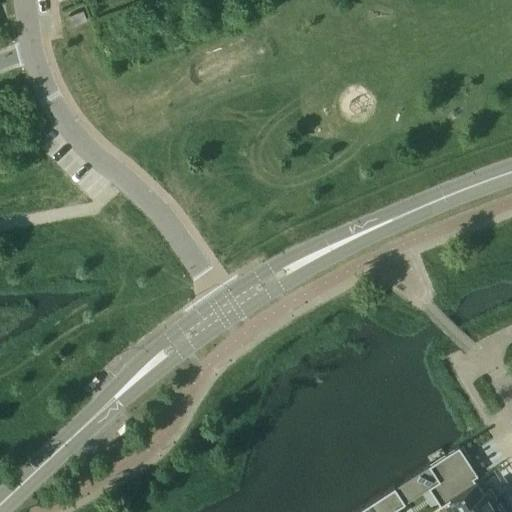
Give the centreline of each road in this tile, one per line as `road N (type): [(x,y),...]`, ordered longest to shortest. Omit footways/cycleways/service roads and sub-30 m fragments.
road 1 (residential): [(226,310),(160,215),(62,119),(32,51),(24,0)]
road 2 (tertiary): [(226,310),(405,214),(511,177)]
road 3 (tertiary): [(0,502),(226,310)]
